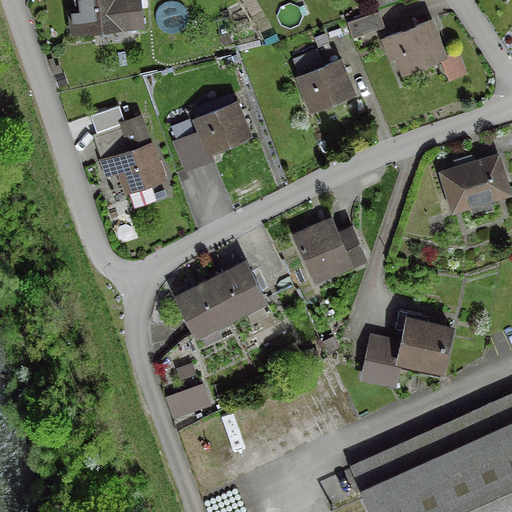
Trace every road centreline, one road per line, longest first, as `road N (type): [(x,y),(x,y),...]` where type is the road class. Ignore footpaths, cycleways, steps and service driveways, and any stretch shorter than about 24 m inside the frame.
road 1 (residential): [(511,113),(315,192),(115,297)]
road 2 (residential): [(115,297),(9,0)]
road 3 (residential): [(115,297),(191,511)]
